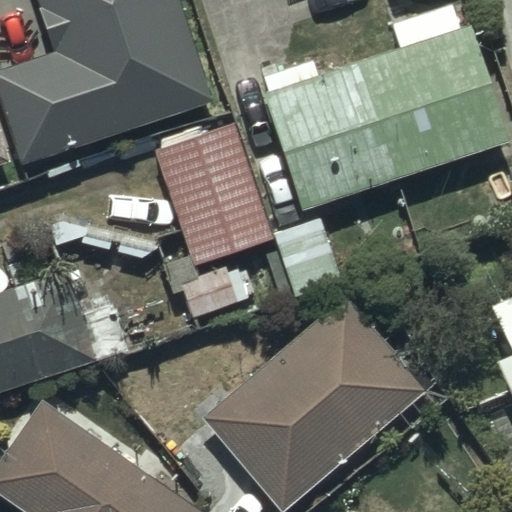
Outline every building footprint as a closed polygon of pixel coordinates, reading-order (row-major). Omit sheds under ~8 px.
[(24,0),(43,54),(0,68),(0,137),(11,170),(203,104),(166,0),(24,0)] [(297,212),(503,142),(461,25),(456,26),(449,5),(389,24),(396,48),(321,73),(316,57),(259,76),(264,90),(258,92),(297,212)] [(263,242),(224,123),(144,150),(179,256),(154,264),(165,297),(175,294),(183,319),(242,299),(227,253),(263,242)] [(321,218),(275,233),(296,296),(341,283),(321,218)] [(0,390),(123,351),(106,305),(70,318),(56,276),(0,292),(0,390)] [(511,288),(472,303),(492,358),(481,362),(486,376),(494,372),(511,413),(511,288)] [(334,298),(189,420),(266,511),(272,511),(416,391),(384,352),(409,331),(380,296),(352,319),(334,298)] [(191,511),(31,402),(0,446),(0,504),(11,511),(191,511)]
